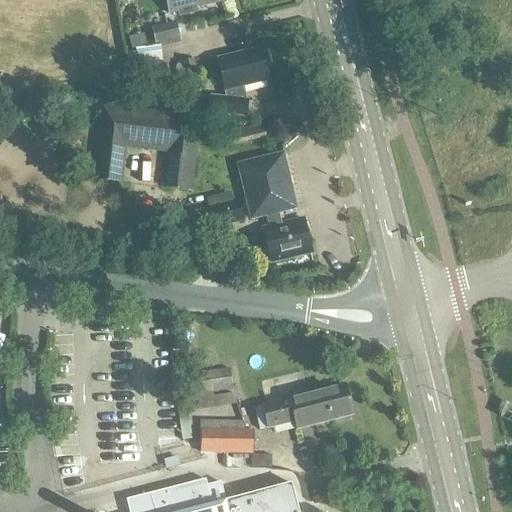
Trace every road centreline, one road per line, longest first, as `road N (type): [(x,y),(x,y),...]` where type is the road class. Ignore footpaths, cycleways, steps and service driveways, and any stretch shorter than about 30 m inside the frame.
road 1 (residential): [(403,312),(377,318),(0,270)]
road 2 (primary): [(403,312),(331,0)]
road 3 (primary): [(453,511),(403,312)]
